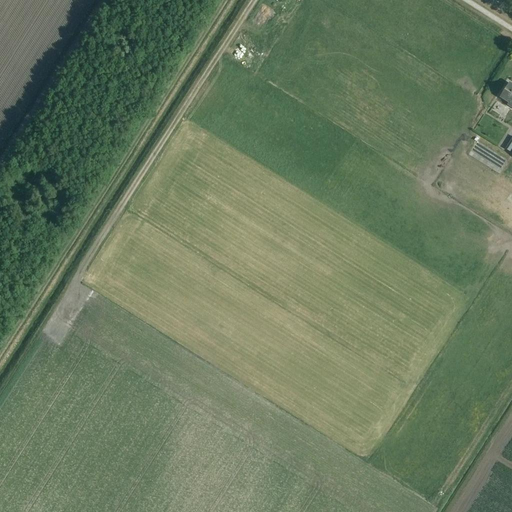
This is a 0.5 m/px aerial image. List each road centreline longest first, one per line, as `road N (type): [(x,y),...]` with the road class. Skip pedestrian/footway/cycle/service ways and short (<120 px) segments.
road 1 (track): [(74,284),(254,0)]
road 2 (track): [(0,167),(106,0)]
